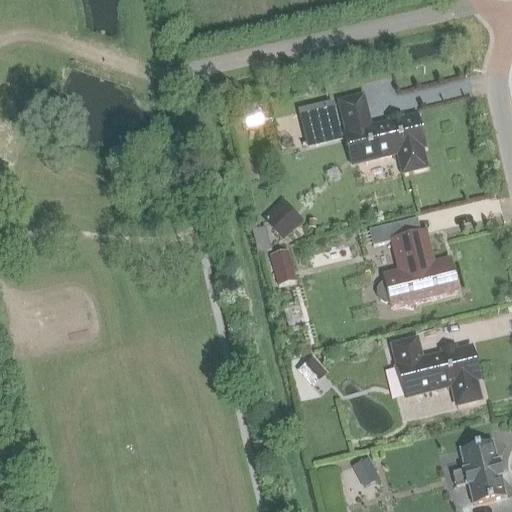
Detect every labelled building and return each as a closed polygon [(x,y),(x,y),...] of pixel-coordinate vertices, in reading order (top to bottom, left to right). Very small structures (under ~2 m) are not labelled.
[(298,112),(307,151),(342,143),(332,103),(298,112)] [(413,120),(342,137),(350,170),(397,158),(402,176),(425,170),(420,151),(424,150),(417,124),(413,120)] [(270,148),(249,153),(251,163),(257,161),(260,172),(271,170),(268,158),(273,157),(270,148)] [(281,201),(262,220),(283,242),(302,223),(281,201)] [(457,295),(452,273),(449,262),(432,267),(424,235),(401,240),(397,225),(368,232),(372,249),(392,244),(399,274),(383,278),(384,284),(379,287),(376,292),(376,298),(379,303),(384,306),(389,306),(391,312),(403,309),(413,311),(415,306),(457,295)] [(271,254),(265,230),(252,233),(257,257),(271,254)] [(286,254),(269,258),(278,289),(294,285),(286,254)] [(392,348),(397,370),(396,371),(404,400),(451,388),(456,408),(479,402),(475,383),(479,382),(471,350),(421,363),(416,342),(392,348)] [(327,376),(311,360),(297,374),(312,390),(327,376)] [(465,473),(452,476),(455,490),(468,487),(473,507),(505,499),(500,479),(502,479),(499,464),(496,465),(491,445),(460,452),(465,473)] [(352,470),(358,482),(375,473),(368,461),(352,470)]
